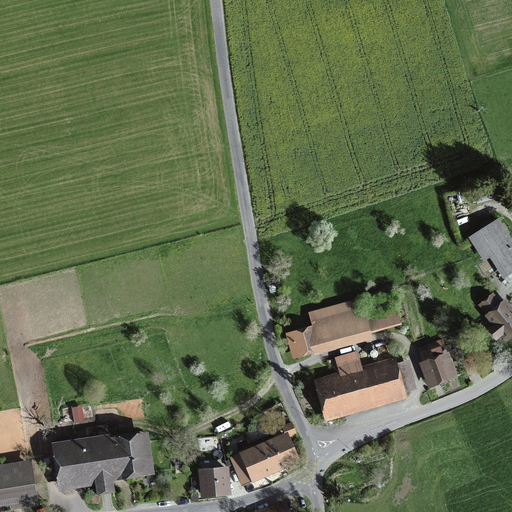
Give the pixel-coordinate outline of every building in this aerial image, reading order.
[(495,194),(492,185),(473,192),(477,201),(495,194)] [(510,278),(511,277),(511,241),(499,220),(472,238),(485,259),(494,253),(510,278)] [(296,353),(320,347),(319,344),(399,322),(395,310),(366,318),(365,312),(362,313),(358,301),(310,314),(313,326),(300,330),(301,333),(291,336),(296,353)] [(502,333),(506,338),(511,332),(511,311),(506,303),(489,317),(496,325),(489,330),(496,338),(502,333)] [(420,347),(433,383),(455,374),(442,339),(420,347)] [(381,398),(404,391),(396,364),(382,368),(382,366),(362,372),(357,352),(336,358),(341,376),(319,382),(328,413),(376,399),(378,406),(383,404),(381,398)] [(286,436),(234,459),(244,482),(296,459),(286,436)] [(58,451),(62,480),(96,475),(99,491),(112,489),(110,473),(121,471),(121,473),(146,469),(142,439),(58,451)] [(243,442),(238,444),(240,451),(246,448),(243,442)] [(0,469),(0,507),(36,502),(29,465),(0,469)] [(225,470),(203,472),(205,494),(226,492),(225,470)]
